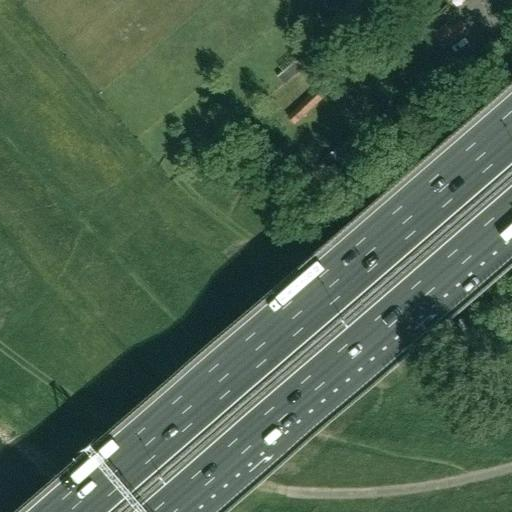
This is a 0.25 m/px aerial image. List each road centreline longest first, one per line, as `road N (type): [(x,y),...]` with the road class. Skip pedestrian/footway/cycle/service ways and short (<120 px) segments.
road 1 (motorway): [(511,124),(63,511)]
road 2 (motorway): [(164,511),(511,212)]
road 3 (track): [(298,492),(383,492),(511,467)]
